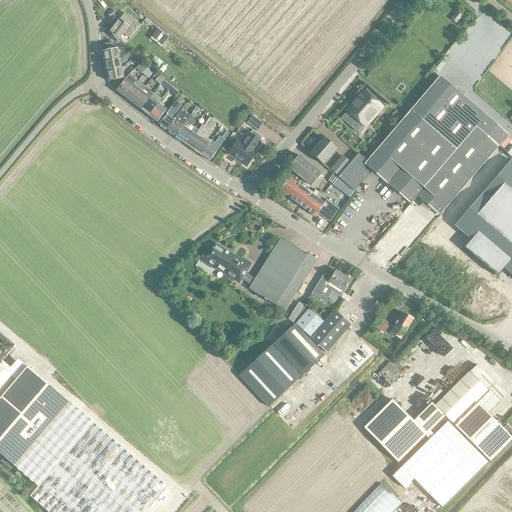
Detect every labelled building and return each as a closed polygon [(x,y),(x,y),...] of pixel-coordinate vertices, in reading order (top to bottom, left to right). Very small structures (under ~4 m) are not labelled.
[(464,15),(458,10),(454,15),(460,20),(464,15)] [(128,37),(139,24),(124,13),(109,33),(118,39),(122,33),(128,37)] [(144,21),(150,26),(153,22),(147,18),(144,21)] [(162,47),(169,37),(158,29),(151,38),(162,47)] [(102,52),(104,62),(119,59),(125,53),(123,47),(117,49),(116,44),(114,42),(103,44),(105,51),(102,52)] [(104,62),(106,73),(122,69),(120,64),(128,60),(134,54),(130,51),(125,55),(125,53),(119,59),(104,62)] [(158,68),(163,62),(156,56),(151,62),(158,68)] [(139,66),(136,68),(143,74),(144,71),(147,68),(146,67),(141,63),(139,66)] [(144,71),(143,74),(149,79),(154,73),(147,68),(144,71)] [(123,77),(122,69),(106,73),(108,81),(122,78),(123,77)] [(115,91),(123,97),(136,81),(128,74),(115,91)] [(340,177),(339,178),(356,192),(357,193),(374,172),(410,203),(417,196),(418,196),(440,215),(509,135),(441,77),(368,161),(360,154),(352,163),(340,177)] [(163,80),(160,84),(161,85),(164,86),(169,90),(172,87),(163,80)] [(123,97),(132,103),(144,87),(136,81),(123,97)] [(132,103),(140,110),(149,97),(153,93),(144,87),(132,103)] [(172,87),(169,90),(175,95),(176,97),(179,93),(172,87)] [(364,125),(372,117),(369,114),(378,104),(374,101),(375,100),(365,91),(348,111),(349,111),(343,118),(358,131),(364,125)] [(140,110),(148,116),(158,103),(161,99),(153,93),(149,97),(140,110)] [(157,126),(166,132),(173,120),(171,119),(175,113),(176,114),(182,105),(176,101),(166,116),(164,115),(157,126)] [(156,122),(165,110),(158,103),(148,116),(156,122)] [(175,137),(183,143),(191,132),(192,133),(195,128),(191,126),(195,119),(193,118),(197,111),(195,109),(194,110),(193,110),(189,115),(175,137)] [(166,132),(175,137),(189,115),(185,113),(184,114),(181,112),(174,121),(173,120),(166,132)] [(252,116),(246,123),(257,131),(262,123),(252,116)] [(183,143),(192,149),(212,119),(210,118),(205,126),(203,124),(198,131),(195,128),(192,133),(191,132),(183,143)] [(192,149),(201,155),(210,140),(208,138),(212,131),(211,130),(216,122),(212,119),(192,149)] [(263,137),(253,130),(250,134),(243,144),(238,141),(229,154),(247,166),(256,153),(254,151),(261,141),(260,141),(263,137)] [(210,161),(215,152),(216,152),(229,133),(227,131),(223,138),(220,136),(216,143),(212,140),(211,141),(210,140),(201,155),(210,161)] [(336,148),(324,138),(309,154),(321,165),(336,148)] [(303,179),(311,186),(322,174),(299,155),(289,168),(294,172),(303,179)] [(340,177),(352,163),(342,155),(331,169),(340,177)] [(511,160),(454,225),(471,240),(464,248),(498,276),(504,269),(511,275),(511,160)] [(290,198),(301,182),(303,179),(294,172),(280,191),(290,198)] [(337,177),(334,174),(329,180),(332,183),(337,177)] [(302,197),(306,190),(309,187),(301,182),(290,198),(301,206),(305,199),(302,197)] [(312,194),(306,190),(302,197),(305,199),(301,206),(315,217),(318,213),(330,222),(340,209),(327,200),(325,203),(315,197),(319,192),(316,190),(312,194)] [(307,254),(306,256),(280,240),(249,289),(284,312),(317,260),(307,254)] [(216,268),(239,282),(250,264),(241,258),(239,260),(216,245),(208,257),(203,253),(199,260),(215,270),(216,268)] [(324,273),(311,294),(319,299),(322,295),(327,298),(332,292),(340,297),(350,280),(336,270),(331,278),(324,273)] [(289,319),(294,322),(304,305),(299,302),(289,319)] [(309,309),(295,324),(310,337),(323,322),(309,309)] [(311,338),(327,352),(351,325),(335,311),(311,338)] [(395,326),(392,332),(402,338),(415,319),(404,312),(399,320),(396,319),(394,323),(395,326)] [(378,335),(381,331),(384,333),(390,324),(378,317),(371,330),(378,335)] [(239,375),(268,406),(324,355),(295,324),(239,375)] [(470,372),(435,406),(432,403),(413,421),(392,400),(364,428),(399,464),(427,437),(430,440),(393,476),(404,488),(414,478),(442,507),(488,462),(476,451),(478,449),(490,462),(511,440),(511,437),(488,413),(507,395),(478,365),(470,372)] [(0,453),(39,487),(30,496),(48,511),(144,511),(167,486),(27,367),(15,381),(0,367),(0,453)]
